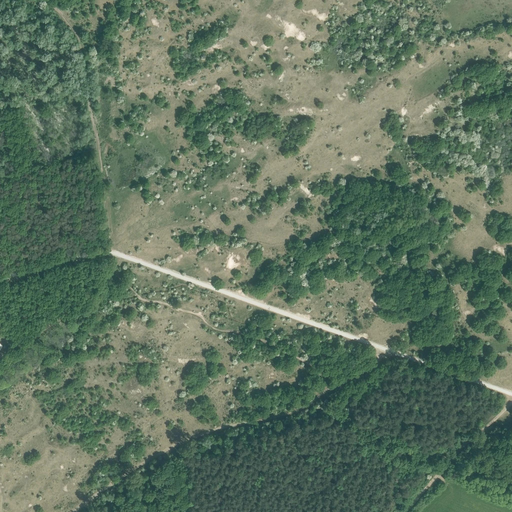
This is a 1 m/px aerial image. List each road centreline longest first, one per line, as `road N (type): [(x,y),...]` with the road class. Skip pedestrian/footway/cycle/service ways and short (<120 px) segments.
road 1 (unknown): [(50,0),(79,49),(110,268),(139,299),(359,378),(392,401)]
road 2 (unknown): [(220,511),(392,401)]
road 3 (unknown): [(511,484),(449,460),(392,401)]
